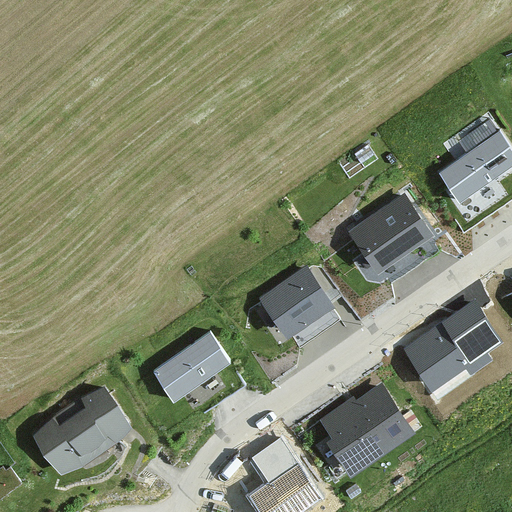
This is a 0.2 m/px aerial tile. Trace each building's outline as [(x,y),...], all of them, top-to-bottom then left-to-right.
[(511,167),(511,150),(498,130),(438,172),(460,203),(511,167)] [(433,238),(404,194),(348,232),(377,275),(433,238)] [(334,308),(307,267),(260,298),(287,340),(334,308)] [(476,300),(402,348),(430,391),(504,343),(476,300)] [(232,361),(210,330),(152,370),(174,401),(232,361)] [(415,434),(381,380),(320,419),(331,438),(325,441),(348,477),(415,434)] [(106,387),(31,433),(57,474),(81,466),(112,447),(129,425),(106,387)] [(300,511),(322,498),(282,438),(250,458),(266,482),(246,495),(257,511),(300,511)]
